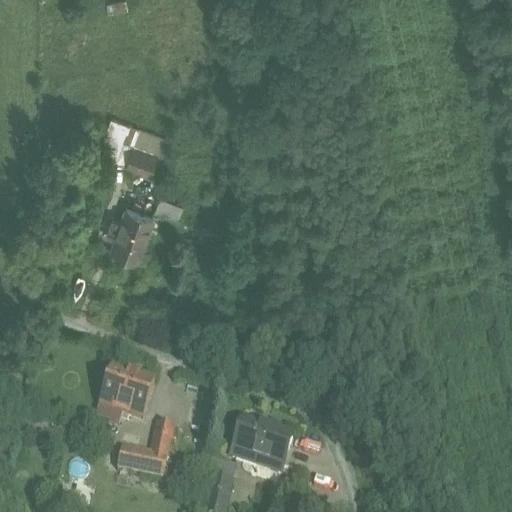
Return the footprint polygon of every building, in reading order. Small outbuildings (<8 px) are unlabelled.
[(158,158),(121,146),(115,163),(152,175),(158,158)] [(183,207),(161,201),(156,215),(178,220),(183,207)] [(154,220),(127,211),(122,226),(113,223),(110,233),(118,236),(113,252),(140,261),(154,220)] [(153,385),(113,371),(102,404),(142,418),(153,385)] [(157,423),(151,453),(125,448),(120,471),(162,480),(173,427),(157,423)] [(292,438),(247,423),(235,457),(266,468),(269,462),(282,466),(292,438)] [(125,448),(115,446),(110,468),(120,471),(125,448)] [(226,511),(237,465),(214,460),(211,478),(215,479),(207,511),(226,511)]
